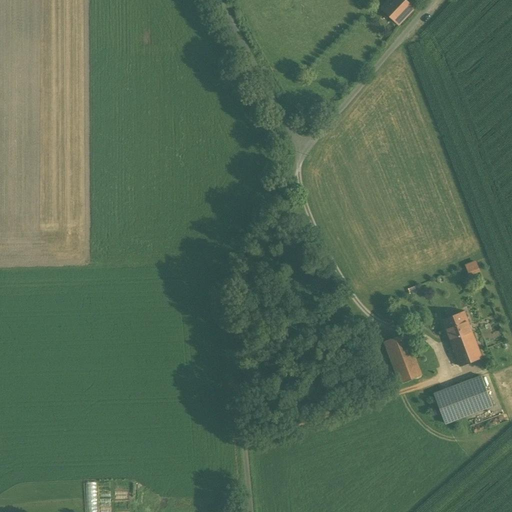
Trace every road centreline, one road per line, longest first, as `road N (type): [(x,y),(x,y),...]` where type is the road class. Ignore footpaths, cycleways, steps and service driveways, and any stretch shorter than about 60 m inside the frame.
road 1 (unclassified): [(298,159),(229,285),(252,511)]
road 2 (unclassified): [(433,0),(298,159)]
road 3 (unclassified): [(218,0),(298,159)]
